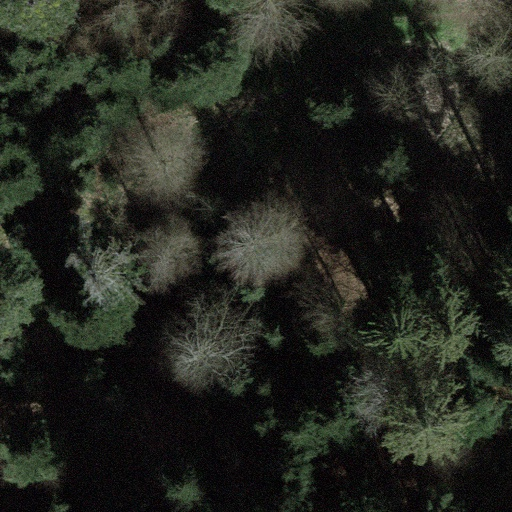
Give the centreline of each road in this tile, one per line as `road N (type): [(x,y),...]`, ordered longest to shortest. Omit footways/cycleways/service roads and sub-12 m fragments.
road 1 (track): [(334,31),(178,99),(0,216)]
road 2 (track): [(511,2),(398,14),(334,31),(248,0)]
